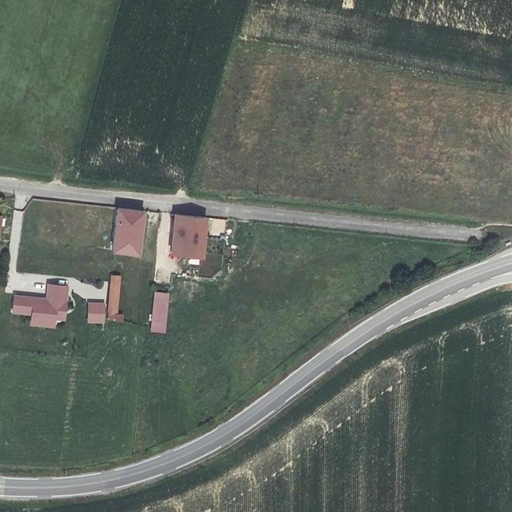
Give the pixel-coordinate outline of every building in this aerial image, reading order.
[(140,256),(145,212),(118,209),(113,253),(140,256)] [(203,258),(207,218),(176,215),(172,255),(203,258)] [(122,321),(123,315),(118,314),(120,277),(111,276),(107,318),(122,321)] [(47,299),(15,296),(13,312),(33,315),(32,325),(55,327),(56,320),(65,321),(68,286),(48,284),(47,299)] [(154,293),(151,332),(165,333),(169,294),(154,293)] [(89,324),(104,324),(104,304),(89,303),(89,324)]
